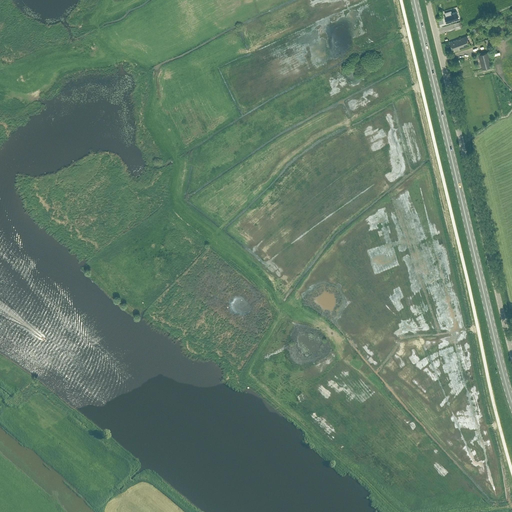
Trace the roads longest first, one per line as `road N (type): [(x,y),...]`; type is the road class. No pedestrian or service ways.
road 1 (primary): [(511,405),(413,0)]
road 2 (unclassified): [(511,353),(427,0)]
